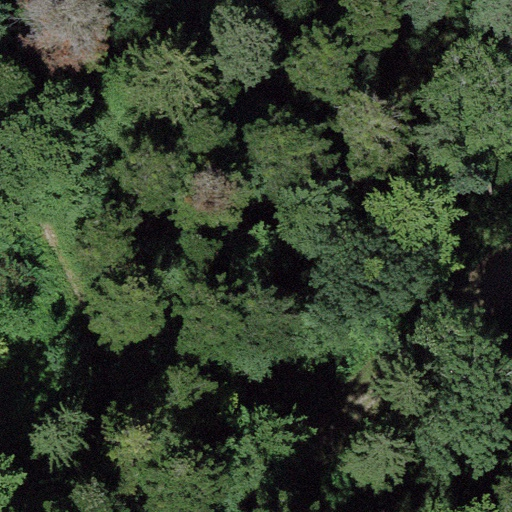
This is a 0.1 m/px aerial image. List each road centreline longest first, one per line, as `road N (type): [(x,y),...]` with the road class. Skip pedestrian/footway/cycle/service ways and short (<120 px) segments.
road 1 (track): [(120,511),(94,359),(0,135)]
road 2 (track): [(264,511),(511,288)]
